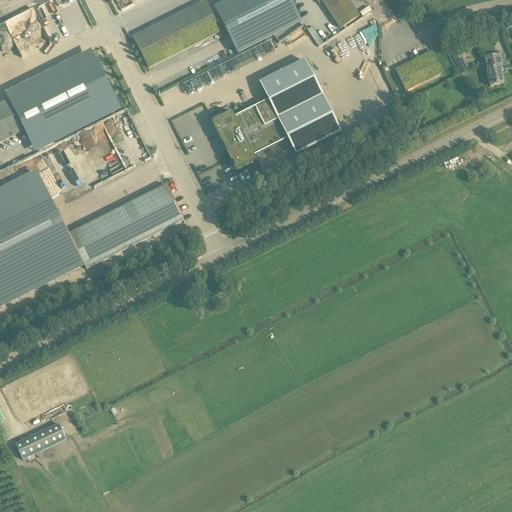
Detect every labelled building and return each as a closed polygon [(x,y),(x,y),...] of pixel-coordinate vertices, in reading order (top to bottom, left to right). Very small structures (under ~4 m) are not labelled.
[(235,54),(299,23),(287,0),(232,0),(213,9),(235,54)] [(360,18),(347,0),(319,0),(340,31),(360,18)] [(221,34),(205,2),(132,38),(148,70),(221,34)] [(312,28),(307,31),(318,48),(323,44),(312,28)] [(449,53),(461,76),(468,72),(456,50),(449,53)] [(431,52),(394,70),(405,92),(442,74),(431,52)] [(502,55),(495,56),(483,58),(486,71),(485,71),(488,88),(502,85),(499,68),(505,67),(502,55)] [(28,90),(53,139),(116,107),(109,92),(93,61),(76,70),(74,67),(43,83),(28,90)] [(305,63),(259,86),(268,103),(234,119),(231,114),(212,124),(236,173),(256,163),(253,158),(287,141),(295,158),(341,135),(305,63)] [(0,308),(82,267),(37,176),(0,194),(0,308)] [(184,222),(167,188),(166,186),(69,235),(86,270),(184,222)] [(58,426),(30,439),(38,454),(65,442),(58,426)] [(30,439),(15,446),(22,461),(38,454),(30,439)]
